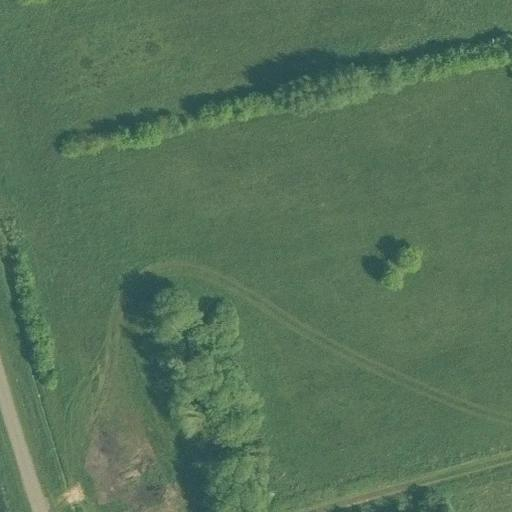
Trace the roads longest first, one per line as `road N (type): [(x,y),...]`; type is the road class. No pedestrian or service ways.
road 1 (track): [(511,462),(339,511)]
road 2 (unclassified): [(40,511),(0,386)]
